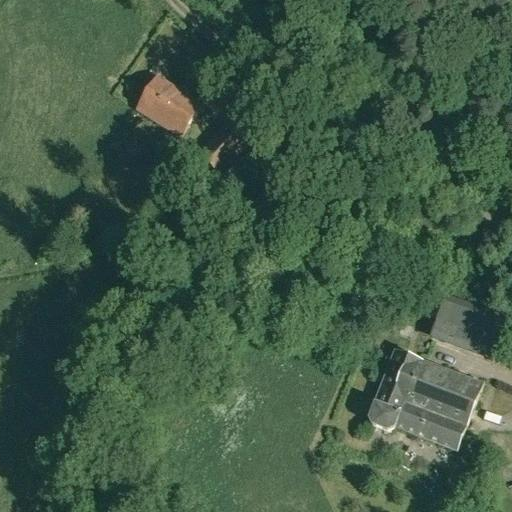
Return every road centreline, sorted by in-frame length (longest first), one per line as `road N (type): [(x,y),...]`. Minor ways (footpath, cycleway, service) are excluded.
road 1 (track): [(303,199),(297,159),(248,71),(176,0)]
road 2 (track): [(303,199),(404,205),(511,224)]
